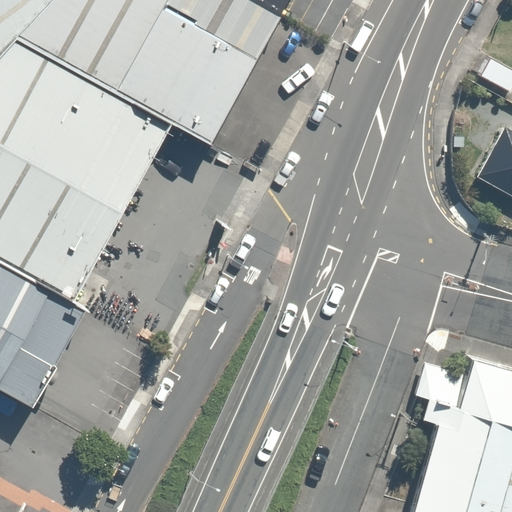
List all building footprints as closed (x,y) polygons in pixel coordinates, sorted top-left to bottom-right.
[(53,0),(0,0),(0,55),(19,36),(53,0)] [(212,145),(283,18),(250,0),(53,0),(19,36),(174,123),(212,145)] [(250,0),(283,18),(291,0),(250,0)] [(0,55),(0,260),(74,302),(174,123),(19,36),(0,55)] [(511,80),(511,68),(482,55),(471,80),(506,95),(511,80)] [(472,175),(511,194),(511,133),(496,126),(472,175)] [(87,309),(74,302),(0,260),(0,389),(33,408),(55,367),(87,309)] [(511,511),(511,371),(440,350),(391,511),(511,511)]
